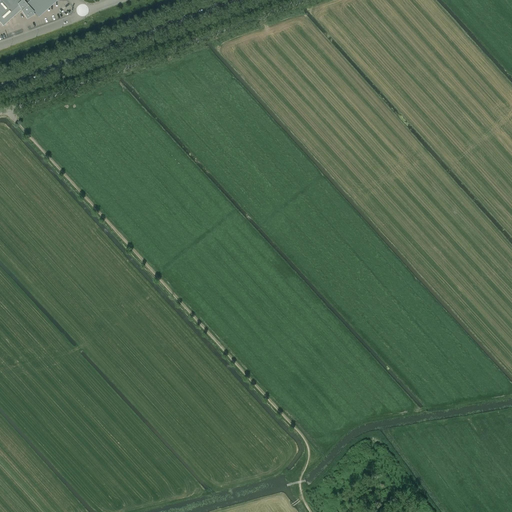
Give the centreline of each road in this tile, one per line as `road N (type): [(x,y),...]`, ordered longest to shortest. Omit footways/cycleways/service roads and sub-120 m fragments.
road 1 (unclassified): [(0,112),(305,0)]
road 2 (primary): [(0,87),(229,0)]
